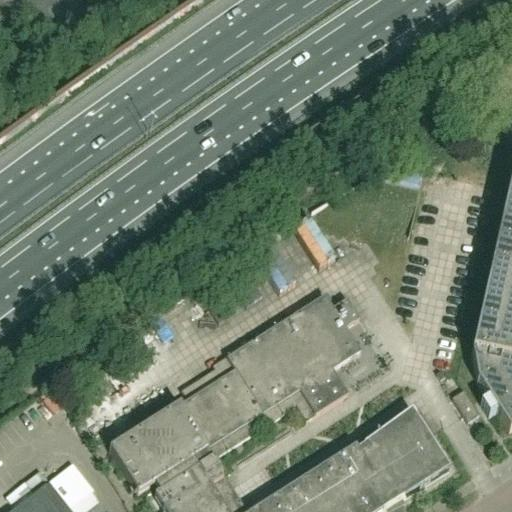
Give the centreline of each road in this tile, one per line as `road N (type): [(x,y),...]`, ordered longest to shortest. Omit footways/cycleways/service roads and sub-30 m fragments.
road 1 (motorway): [(0,288),(154,171),(405,0)]
road 2 (motorway): [(290,0),(0,210)]
